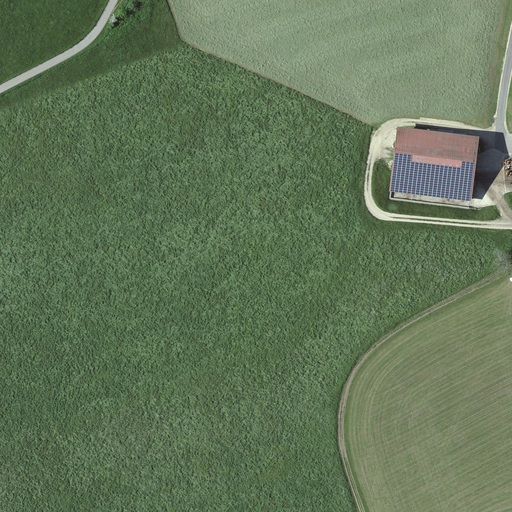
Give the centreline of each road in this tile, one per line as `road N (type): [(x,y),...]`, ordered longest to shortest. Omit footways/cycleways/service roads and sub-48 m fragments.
road 1 (track): [(511,227),(384,218),(368,191),(373,146),(390,123),(503,135)]
road 2 (unclassified): [(0,90),(86,44),(115,0)]
